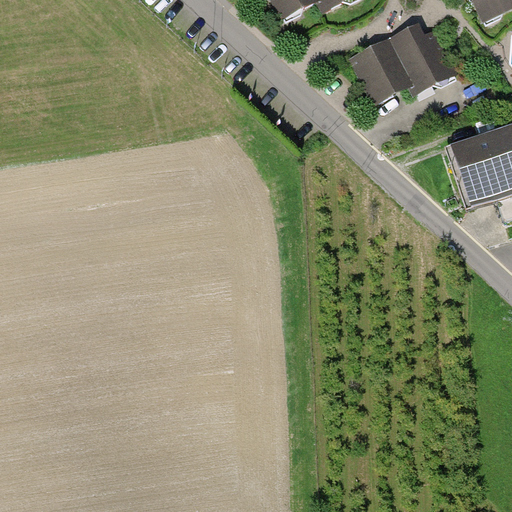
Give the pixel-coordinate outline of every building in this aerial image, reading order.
[(313,0),(263,0),(279,29),(318,7),(313,0)] [(352,0),(318,0),(324,13),(352,0)] [(511,0),(466,0),(477,25),(511,9),(511,0)] [(449,80),(422,25),(388,41),(415,97),(449,80)] [(386,47),(347,66),(368,112),(408,93),(386,47)] [(448,154),(466,204),(511,187),(511,137),(510,132),(448,154)]
